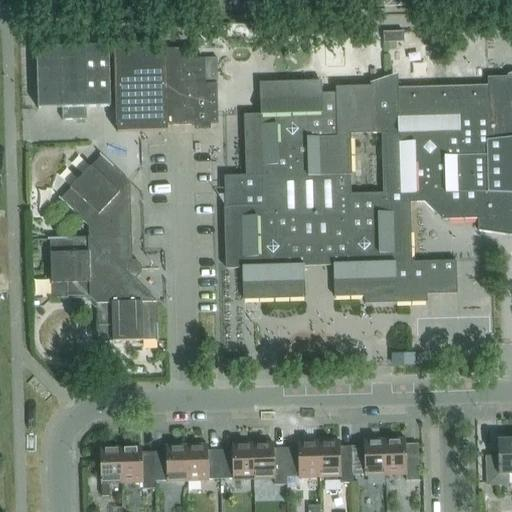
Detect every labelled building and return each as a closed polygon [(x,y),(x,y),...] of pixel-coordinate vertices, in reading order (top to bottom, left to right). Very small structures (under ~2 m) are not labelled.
[(403,43),(403,33),(383,33),(383,43),(403,43)] [(167,127),(217,125),(217,84),(205,85),(204,60),(196,60),(195,49),(164,50),(164,45),(114,47),(116,133),(167,132),(167,127)] [(108,47),(35,49),(37,109),(62,109),(62,121),(85,120),(85,108),(110,107),(108,47)] [(217,84),(216,58),(204,59),(205,84),(217,84)] [(511,78),(487,79),(487,88),(397,91),(397,83),(384,80),(371,84),(370,84),(370,88),(354,89),(354,88),(352,88),(352,89),(336,89),(336,88),(335,88),(335,99),(321,99),(321,83),(290,84),(290,83),(289,83),(289,84),(259,85),(259,115),(244,116),(245,146),(244,146),(244,148),(245,148),(246,176),(241,176),(226,177),(223,177),(224,208),(225,238),(224,238),(224,240),(225,239),(226,269),(226,270),(241,269),(242,300),(272,299),(272,300),(274,300),(274,299),(304,298),(303,260),(332,259),(333,297),(364,296),(364,304),(426,302),(426,295),(457,294),(456,262),(410,263),(409,234),(408,204),(424,203),(441,221),(477,220),(478,232),(511,237),(511,78)] [(129,183),(101,156),(59,201),(93,232),(88,238),(49,239),(51,300),(90,299),(95,304),(97,343),(157,341),(156,302),(132,279),(129,183)] [(413,355),(392,355),(393,365),(413,364),(413,355)] [(249,359),(229,360),(229,370),(249,369),(249,359)] [(363,447),(351,447),(352,476),(364,476),(364,477),(385,476),(384,440),(363,441),(363,447)] [(405,440),(384,440),(385,476),(405,476),(405,482),(418,482),(417,445),(405,445),(405,440)] [(511,440),(497,441),(497,462),(486,462),(486,486),(508,486),(508,475),(511,475),(511,440)] [(297,449),(285,449),(286,478),(298,478),(298,479),(319,478),(318,442),(297,443),(297,449)] [(339,442),(318,442),(319,478),(339,478),(340,484),(352,484),(352,476),(351,447),(339,448),(339,442)] [(231,451),(219,451),(220,480),(232,480),(232,481),(253,480),(252,444),(231,445),(231,451)] [(273,444),(252,444),(253,480),(274,480),(274,486),(286,486),(286,478),(285,449),(273,450),(273,444)] [(165,453),(153,453),(154,482),(166,482),(166,483),(187,482),(186,446),(165,447),(165,453)] [(207,446),(186,446),(187,482),(208,482),(208,481),(220,480),(219,451),(207,452),(207,446)] [(108,485),(121,484),(120,448),(99,449),(100,485),(101,485),(101,497),(109,497),(108,485)] [(141,448),(120,448),(121,484),(142,484),(142,490),(155,490),(154,482),(153,453),(141,454),(141,448)]
